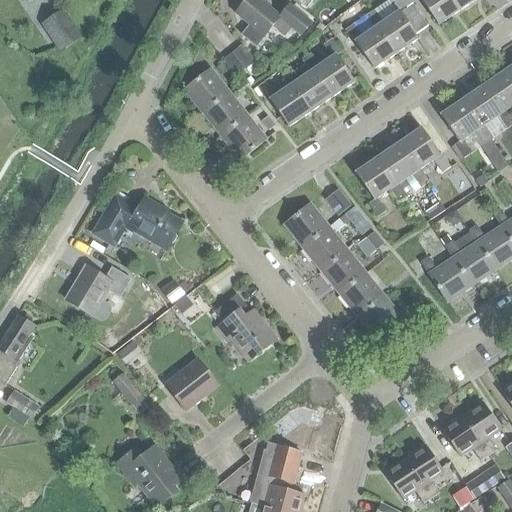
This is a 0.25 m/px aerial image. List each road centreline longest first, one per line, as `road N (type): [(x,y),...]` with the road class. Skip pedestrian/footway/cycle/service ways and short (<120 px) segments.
road 1 (residential): [(220,221),(511,21)]
road 2 (unclassified): [(0,323),(130,112)]
road 3 (residential): [(361,409),(220,221)]
road 4 (residential): [(361,409),(511,311)]
road 5 (residential): [(220,221),(130,112)]
road 6 (residential): [(130,112),(191,0)]
